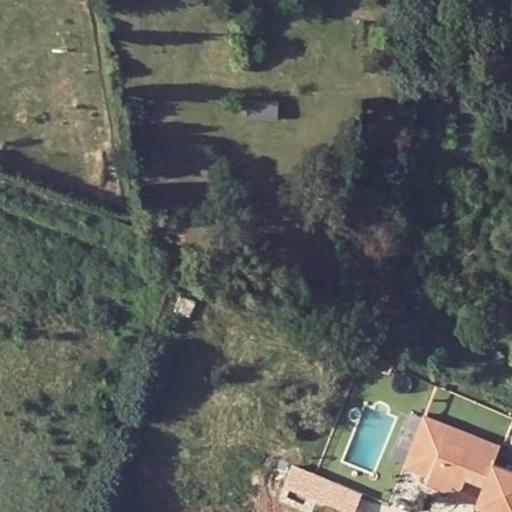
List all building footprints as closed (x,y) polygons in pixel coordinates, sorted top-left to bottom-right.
[(381,318),(381,308),(373,308),(372,317),(381,318)] [(511,438),(511,439),(507,451),(483,441),(488,428),(464,418),(443,465),(465,475),(461,485),(493,499),(501,480),(503,475),(511,478),(511,505),(511,507),(511,438)] [(511,439),(488,428),(483,441),(507,451),(511,439)] [(350,493),(361,498),(370,480),(359,475),(350,493)] [(501,480),(511,484),(511,478),(503,475),(501,480)] [(361,498),(388,510),(396,492),(370,480),(361,498)]
